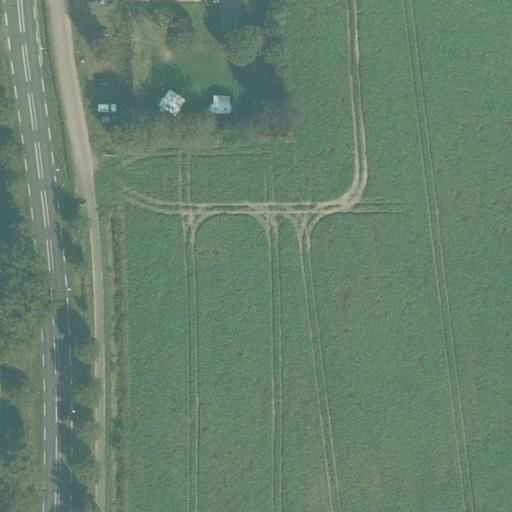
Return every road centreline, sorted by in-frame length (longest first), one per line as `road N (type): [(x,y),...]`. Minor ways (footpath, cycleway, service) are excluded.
road 1 (primary): [(55,511),(53,325),(18,0)]
road 2 (unclassified): [(89,203),(56,0)]
